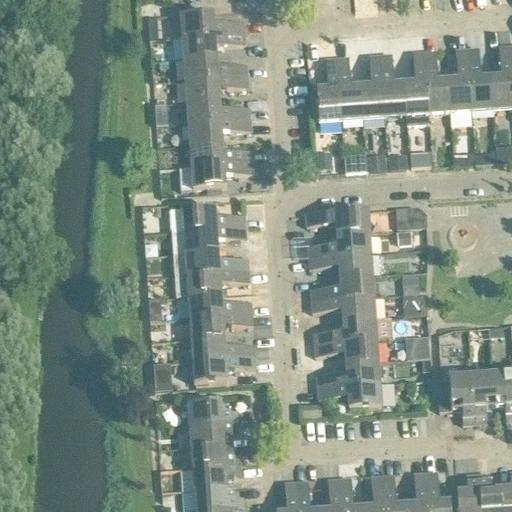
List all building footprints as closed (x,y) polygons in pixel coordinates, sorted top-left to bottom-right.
[(213,28),(213,17),(180,20),(182,43),(244,38),(243,26),(213,28)] [(157,33),(149,34),(150,46),(158,45),(157,33)] [(183,64),(216,61),(215,52),(245,50),(244,38),(182,43),(183,64)] [(492,114),(511,113),(511,84),(510,50),(498,51),(500,81),(490,81),(492,114)] [(449,118),(471,116),(467,53),(455,54),(457,84),(447,84),(449,118)] [(480,82),(478,53),(467,53),(471,116),(492,114),(490,81),(480,82)] [(428,129),(428,119),(423,56),(412,57),(414,87),(404,88),(406,121),(407,131),(428,129)] [(437,85),(435,56),(423,56),(428,119),(449,118),(447,84),(437,85)] [(394,88),(392,59),(379,60),(384,122),(406,121),(404,88),(394,88)] [(362,124),(384,122),(379,60),(368,60),(370,90),(360,91),(362,124)] [(217,71),(216,61),(183,64),(184,85),(247,81),(246,69),(217,71)] [(350,91),(348,62),(336,63),(341,125),(362,124),(360,91),(350,91)] [(318,127),(341,125),(336,63),(325,63),(327,93),(316,94),(318,127)] [(186,107),(219,105),(218,95),(248,93),(247,81),(184,85),(186,107)] [(219,114),(219,105),(186,107),(187,128),(250,124),(249,112),(219,114)] [(157,130),(168,129),(167,121),(157,122),(157,130)] [(189,150),(222,148),(221,138),(251,136),(250,124),(187,128),(189,150)] [(222,157),(222,148),(189,150),(190,172),(253,167),(252,155),(222,157)] [(495,152),(495,157),(496,168),(509,167),(508,151),(495,152)] [(330,156),(314,157),(315,173),(332,172),(330,156)] [(411,172),(419,171),(418,157),(410,157),(411,172)] [(474,169),(496,168),(495,157),(474,158),(474,169)] [(192,194),(225,192),(224,181),(254,179),(253,167),(190,172),(192,194)] [(215,223),(215,212),(170,215),(171,239),(246,234),(245,221),(215,223)] [(417,212),(410,212),(405,212),(406,224),(396,225),(396,234),(426,232),(425,219),(417,212)] [(369,237),(368,214),(305,219),(306,231),(336,229),(336,239),(369,237)] [(246,244),(246,234),(171,239),(173,261),(218,257),(217,246),(246,244)] [(308,263),(371,258),(369,237),(336,239),(337,249),(307,251),(308,263)] [(218,257),(173,261),(174,282),(249,276),(248,264),(218,266),(218,257)] [(372,280),(371,258),(308,263),(309,275),(338,273),(339,282),(372,280)] [(249,287),(249,276),(174,282),(176,303),(188,302),(221,300),(220,289),(249,287)] [(417,277),(401,278),(401,280),(401,290),(417,289),(417,277)] [(311,305),(374,302),(372,280),(339,282),(340,292),(310,294),(311,305)] [(222,309),(221,300),(188,302),(189,323),(252,319),(251,307),(222,309)] [(375,324),(374,302),(311,305),(312,317),(341,316),(342,326),(375,324)] [(161,317),(149,318),(150,326),(162,325),(161,317)] [(191,345),(223,343),(223,332),(252,330),(252,319),(189,323),(191,345)] [(343,335),(313,337),(314,350),(377,346),(375,324),(342,326),(343,335)] [(489,332),(489,334),(490,342),(503,342),(502,332),(489,332)] [(224,352),(223,343),(191,345),(192,366),(255,363),(254,350),(224,352)] [(378,367),(377,346),(314,350),(315,361),(344,359),(345,369),(378,367)] [(194,388),(227,386),(226,375),(255,373),(255,363),(192,366),(194,388)] [(317,393),(379,389),(378,367),(345,369),(346,379),(316,381),(317,393)] [(511,426),(511,378),(492,379),(495,412),(504,412),(505,427),(511,426)] [(474,429),(486,428),(485,413),(495,412),(492,379),(471,381),(474,429)] [(448,382),(450,404),(450,416),(461,415),(462,430),(474,429),(471,381),(448,382)] [(381,411),(379,389),(317,393),(318,405),(347,402),(348,413),(381,411)] [(450,404),(438,405),(439,416),(450,416),(450,404)] [(221,417),(220,406),(187,408),(189,431),(237,427),(236,416),(221,417)] [(190,452),(223,450),(222,440),(237,439),(237,427),(189,431),(190,452)] [(224,460),(223,450),(190,452),(192,474),(240,470),(239,459),(224,460)] [(193,495),(226,493),(225,483),(240,482),(240,470),(192,474),(193,495)] [(439,506),(437,477),(425,478),(427,511),(449,511),(449,506),(439,506)] [(501,511),(511,511),(511,477),(509,478),(510,493),(500,493),(501,511)] [(405,511),(427,511),(425,478),(413,479),(415,508),(405,509),(405,511)] [(490,494),(489,479),(477,480),(479,511),(501,511),(500,493),(490,494)] [(395,509),(393,480),(382,481),(384,511),(405,511),(405,509),(395,509)] [(456,511),(479,511),(477,480),(466,480),(467,496),(456,496),(456,511)] [(362,511),(384,511),(382,481),(370,482),(372,511),(362,511)] [(354,511),(352,511),(350,483),(339,484),(340,511),(362,511),(354,511)] [(340,511),(339,484),(327,484),(328,511),(340,511)] [(309,511),(307,486),(296,487),(297,511),(309,511)] [(297,511),(296,487),(284,487),(285,511),(297,511)] [(227,503),(226,493),(193,495),(194,511),(242,511),(242,502),(227,503)]
